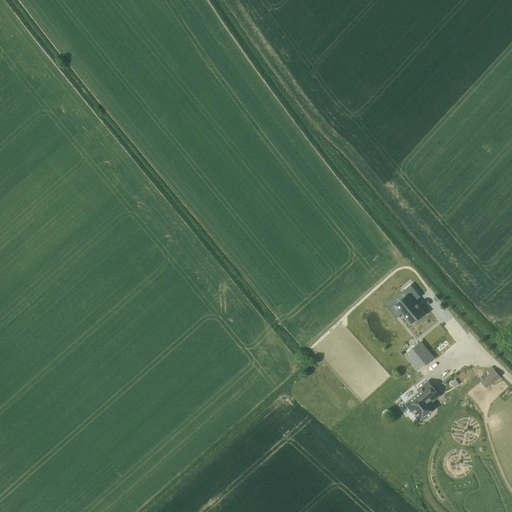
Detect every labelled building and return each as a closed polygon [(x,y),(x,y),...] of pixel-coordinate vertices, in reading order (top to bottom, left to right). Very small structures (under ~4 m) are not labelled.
[(410,300),(398,310),(413,329),(426,319),(417,307),(423,302),(413,290),(407,296),(410,300)] [(418,369),(433,356),(421,342),(406,354),(418,369)] [(494,368),(480,380),(486,387),(500,376),(494,368)] [(449,389),(459,383),(456,378),(446,384),(449,389)] [(418,392),(405,404),(418,420),(435,407),(431,403),(440,396),(436,391),(429,383),(430,383),(428,381),(427,381),(426,380),(416,389),(418,392)]
